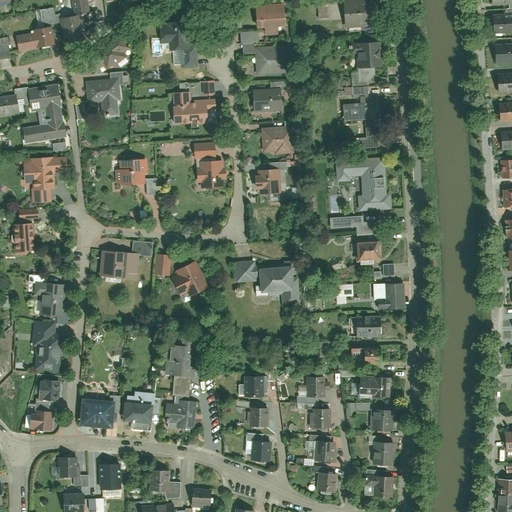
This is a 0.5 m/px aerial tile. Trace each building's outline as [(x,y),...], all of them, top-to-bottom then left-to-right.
[(60,21),(63,40),(79,37),(76,19),(89,17),(86,0),(70,0),(74,19),(60,21)] [(328,18),(327,0),(316,0),(317,19),(328,18)] [(376,0),(375,0),(343,4),(346,29),(379,25),(376,0)] [(282,4),(255,5),(256,28),(283,26),(282,4)] [(511,16),(494,17),(494,33),(511,32),(511,16)] [(170,29),(159,30),(160,42),(168,42),(169,53),(180,52),(182,69),(196,68),(194,48),(184,49),(181,23),(170,24),(170,29)] [(30,32),(34,49),(48,45),(44,28),(30,32)] [(240,31),(241,54),(254,54),(253,43),(257,43),(257,30),(240,31)] [(15,35),(19,52),(34,49),(30,32),(15,35)] [(129,47),(120,35),(86,59),(94,71),(105,63),(107,67),(113,63),(114,65),(118,63),(120,66),(127,61),(124,58),(126,57),(122,52),(129,47)] [(8,38),(0,38),(0,58),(9,58),(8,38)] [(372,42),(355,43),(358,69),(374,67),(372,42)] [(255,47),(256,74),(291,72),(289,45),(255,47)] [(511,47),(494,47),(494,61),(511,60),(511,47)] [(511,76),(500,76),(500,91),(511,90),(511,76)] [(120,78),(85,82),(88,101),(102,100),(103,112),(120,110),(118,98),(123,97),(120,78)] [(206,93),(214,92),(214,80),(205,81),(206,93)] [(57,83),(27,88),(30,110),(43,108),(46,125),(22,129),(25,145),(68,138),(65,122),(60,123),(57,106),(61,105),(57,83)] [(282,110),(281,89),(251,91),(253,112),(282,110)] [(172,108),(173,125),(206,122),(206,115),(216,114),(215,98),(190,100),(189,90),(174,91),(175,108),(172,108)] [(0,116),(19,113),(16,95),(0,97),(0,116)] [(75,102),(76,119),(85,119),(84,101),(75,102)] [(511,102),(498,103),(498,121),(511,120),(511,102)] [(381,106),(343,109),(343,122),(366,120),(369,144),(384,143),(381,106)] [(292,125),(261,128),(263,152),(274,151),(274,155),(294,153),(292,125)] [(511,131),(502,132),(503,151),(511,150),(511,131)] [(52,143),(52,151),(66,150),(66,142),(52,143)] [(214,143),(195,144),(196,158),(215,156),(214,143)] [(31,162),(22,162),(24,191),(31,191),(32,204),(55,202),(53,173),(66,172),(64,155),(31,157),(31,162)] [(136,159),(119,160),(120,185),(137,184),(136,159)] [(358,195),(359,212),(392,210),(391,193),(381,193),(379,160),(335,162),(336,178),(361,177),(362,195),(358,195)] [(511,160),(502,160),(502,178),(511,177),(511,160)] [(217,188),(216,161),(199,162),(200,189),(217,188)] [(283,167),(257,168),(259,195),(284,194),(283,167)] [(158,194),(157,177),(145,178),(145,195),(158,194)] [(511,188),(503,189),(503,209),(511,209),(511,188)] [(38,217),(37,209),(17,210),(18,219),(38,217)] [(363,224),(362,216),(329,218),(329,226),(363,224)] [(13,225),(14,252),(34,251),(33,224),(13,225)] [(131,252),(101,250),(99,276),(133,278),(135,255),(152,257),(153,243),(132,241),(131,252)] [(375,243),(354,245),(355,260),(376,259),(375,243)] [(169,255),(157,254),(156,275),(168,276),(169,255)] [(254,260),(233,262),(235,283),(256,281),(255,277),(258,277),(259,293),(292,290),(290,264),(255,266),(254,260)] [(177,275),(171,278),(180,294),(185,291),(188,296),(201,289),(198,284),(207,279),(199,264),(190,269),(187,264),(174,270),(177,275)] [(394,276),(393,264),(381,264),(381,276),(394,276)] [(41,295),(39,315),(55,316),(57,283),(34,282),(33,294),(41,295)] [(396,309),(395,283),(384,283),(384,299),(377,299),(377,307),(385,307),(385,309),(396,309)] [(335,284),(335,304),(346,304),(345,296),(353,296),(352,284),(335,284)] [(381,333),(380,318),(355,319),(356,334),(381,333)] [(36,347),(34,370),(59,371),(62,334),(52,333),(52,322),(34,321),(32,346),(36,347)] [(170,343),(165,373),(184,376),(188,345),(170,343)] [(379,365),(379,347),(351,346),(351,357),(361,357),(361,365),(379,365)] [(318,377),(307,376),(306,396),(318,397),(318,377)] [(358,376),(357,393),(372,393),(372,397),(381,397),(382,377),(358,376)] [(243,377),(244,397),(263,396),(262,377),(243,377)] [(41,380),(40,399),(55,400),(56,381),(41,380)] [(305,408),(305,387),(297,387),(297,408),(305,408)] [(81,399),(79,427),(110,429),(112,401),(81,399)] [(166,403),(164,424),(176,425),(175,429),(193,430),(196,401),(178,399),(178,404),(166,403)] [(122,402),(120,422),(149,424),(151,405),(122,402)] [(261,409),(249,409),(249,426),(260,427),(261,409)] [(323,409),(311,409),(310,428),(323,428),(323,409)] [(372,409),(370,430),(384,431),(386,410),(372,409)] [(27,414),(26,428),(46,429),(47,411),(35,410),(34,414),(27,414)] [(328,441),(315,441),(313,461),(327,462),(328,441)] [(250,442),(249,460),(262,461),(264,443),(250,442)] [(372,443),(372,464),(386,464),(387,443),(372,443)] [(70,459),(60,459),(60,477),(70,477),(70,459)] [(150,491),(164,491),(165,473),(150,472),(150,491)] [(333,474),(318,473),(316,490),(331,491),(333,474)] [(121,493),(121,476),(102,477),(102,494),(121,493)] [(385,477),(374,476),(365,476),(364,496),(385,497),(385,477)] [(190,506),(211,508),(213,493),(192,491),(190,506)] [(84,511),(83,496),(65,496),(65,511),(84,511)] [(511,511),(511,500),(501,499),(499,511),(511,511)]
